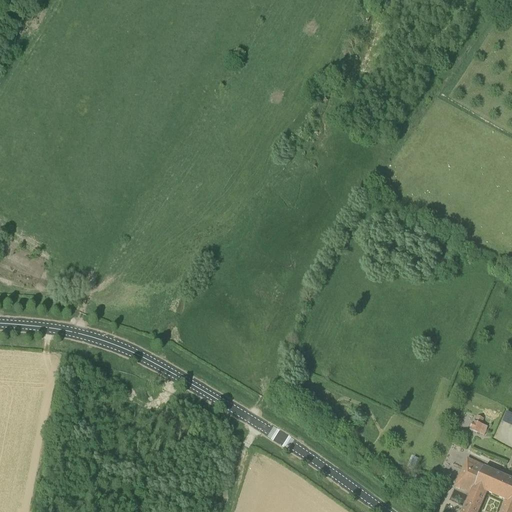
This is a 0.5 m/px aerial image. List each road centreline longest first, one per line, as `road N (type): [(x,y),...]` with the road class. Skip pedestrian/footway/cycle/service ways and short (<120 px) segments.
road 1 (tertiary): [(384,511),(313,457),(154,362),(76,332),(0,324)]
road 2 (track): [(115,344),(130,396),(149,409),(179,377)]
